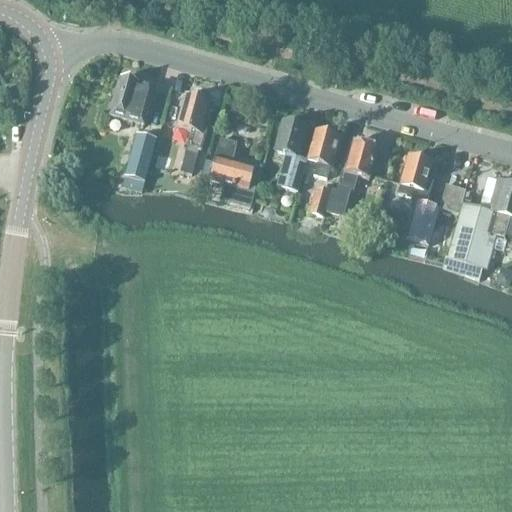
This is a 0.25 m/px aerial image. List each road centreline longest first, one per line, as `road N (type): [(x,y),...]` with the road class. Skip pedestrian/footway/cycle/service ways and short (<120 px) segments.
road 1 (unclassified): [(511,154),(114,44),(45,53)]
road 2 (tertiary): [(6,511),(8,282),(47,86),(45,53)]
